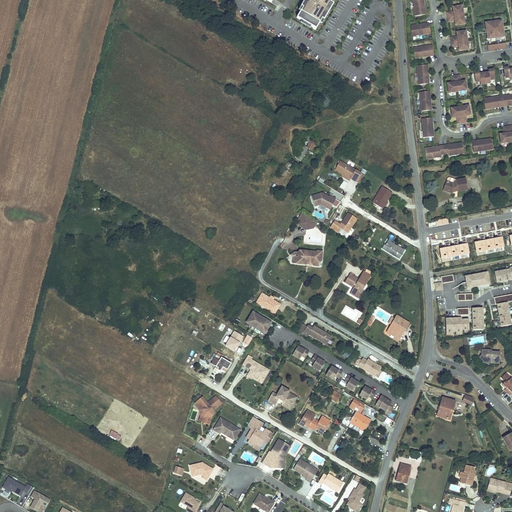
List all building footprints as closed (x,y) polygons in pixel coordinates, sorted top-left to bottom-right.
[(307,0),(307,1),(306,0),(304,0),(301,7),(303,8),(301,11),(297,18),(316,29),(319,23),(322,19),(324,20),(326,16),(324,15),(326,11),(328,13),(333,4),(332,4),(329,2),(330,0),(307,0)] [(412,0),(413,1),(412,1),(414,15),(424,14),(423,5),(422,5),(420,0),(412,0)] [(448,12),(446,13),(447,20),(453,19),(454,24),(463,23),(462,14),(461,5),(451,7),(452,12),(448,12)] [(492,21),(487,21),(487,23),(485,23),(485,28),(486,33),(486,37),(489,37),(490,38),(495,37),(500,37),(499,35),(502,35),(502,30),(501,25),(500,21),(497,22),(497,20),(492,21)] [(417,24),(409,26),(411,35),(425,33),(425,32),(429,32),(428,24),(424,24),(424,23),(417,24)] [(456,37),(450,38),(451,45),(457,44),(458,49),(467,48),(466,39),(465,30),(455,32),(456,37)] [(427,45),(412,48),(414,57),(429,55),(428,54),(432,54),(431,46),(427,46),(427,45)] [(426,64),(416,65),(417,80),(418,80),(418,84),(427,83),(426,74),(427,73),(426,64)] [(507,66),(502,67),(504,77),(508,76),(509,79),(511,78),(511,67),(507,68),(507,66)] [(478,71),(473,71),(473,72),(474,82),(479,81),(480,83),(489,82),(489,79),(494,79),(492,69),(488,69),(488,71),(478,73),(478,71)] [(458,75),(451,76),(451,82),(446,83),(448,92),(465,90),(464,80),(459,81),(458,75)] [(429,91),(419,92),(420,106),(421,106),(421,110),(429,110),(429,106),(430,106),(429,91)] [(483,98),(484,108),(493,107),(493,106),(511,102),(511,93),(505,95),(505,96),(498,97),(498,96),(483,98)] [(468,105),(450,108),(452,117),(457,116),(457,123),(465,122),(464,115),(469,114),(468,105)] [(430,121),(430,117),(422,118),(422,122),(421,122),(423,137),(433,136),(431,121),(430,121)] [(499,133),(501,142),(511,140),(511,131),(511,125),(503,126),(504,133),(499,133)] [(476,140),(471,141),(472,149),(476,148),(477,150),(492,148),(490,138),(481,139),(481,141),(476,141),(476,140)] [(309,141),(305,139),(295,156),(300,159),(308,146),(306,146),(309,141)] [(433,146),(424,148),(425,157),(440,155),(440,153),(448,152),(448,153),(463,151),(461,142),(452,144),(452,145),(447,146),(447,144),(438,146),(439,147),(433,148),(433,146)] [(359,171),(338,159),(333,168),(339,172),(342,171),(342,173),(348,177),(354,180),(359,171)] [(357,182),(362,173),(359,171),(354,180),(357,182)] [(456,190),(466,189),(464,177),(455,178),(450,182),(445,180),(441,189),(451,192),(453,189),(456,189),(456,190)] [(390,190),(382,185),(373,202),(383,208),(391,195),(388,194),(390,190)] [(328,208),(334,197),(330,196),(327,194),(326,196),(319,192),(309,195),(313,206),(318,204),(328,208)] [(348,232),(357,217),(347,212),(340,224),(334,220),(330,227),(338,232),(341,228),(348,232)] [(300,214),(295,221),(298,225),(304,228),(307,224),(312,227),(314,223),(300,214)] [(476,241),(478,251),(504,246),(501,231),(497,232),(498,237),(494,238),(493,233),(489,233),(490,238),(486,239),(485,234),(480,235),(481,240),(476,241)] [(441,248),(443,258),(469,253),(466,238),(463,239),(463,244),(459,245),(458,239),(454,240),(455,245),(451,246),(450,241),(445,242),(446,247),(441,248)] [(383,248),(400,258),(405,250),(391,243),(392,241),(390,239),(386,245),(385,244),(383,248)] [(295,259),(295,264),(301,264),(301,262),(307,263),(313,263),(312,266),(319,266),(319,260),(321,260),(321,249),(315,248),(315,250),(299,250),(296,251),(296,252),(296,254),(297,255),(295,259)] [(292,256),(292,259),(295,259),(297,255),(296,254),(296,252),(296,251),(294,251),(289,254),(292,256)] [(511,276),(511,266),(509,267),(510,268),(494,271),(496,281),(511,278),(511,277),(511,276)] [(357,275),(349,271),(344,279),(352,284),(353,283),(354,283),(353,285),(349,291),(354,294),(357,290),(360,292),(366,281),(361,277),(360,279),(356,277),(357,275)] [(366,281),(369,276),(361,272),(358,276),(361,277),(366,281)] [(489,272),(467,276),(469,287),(491,283),(489,272)] [(271,298),(263,293),(257,303),(271,311),(273,307),(277,310),(281,304),(275,300),(271,298)] [(511,293),(494,297),(495,304),(497,303),(501,326),(511,324),(507,301),(511,300),(511,293)] [(482,307),(472,308),(473,330),(483,329),(482,307)] [(272,324),(254,313),(248,324),(252,326),(257,329),(261,331),(265,334),(272,324)] [(385,330),(393,335),(394,332),(400,336),(403,330),(401,329),(403,325),(406,326),(408,322),(396,315),(394,319),(392,318),(389,322),(389,323),(385,330)] [(462,317),(455,318),(456,331),(462,331),(462,329),(469,329),(469,319),(462,319),(462,317)] [(328,334),(317,327),(316,329),(311,326),(310,328),(307,334),(306,334),(311,337),(312,335),(329,345),(334,338),(329,335),(329,336),(327,335),(328,334)] [(243,336),(234,330),(225,346),(235,351),(243,336)] [(253,337),(248,335),(243,342),(248,345),(253,337)] [(299,346),(293,355),(301,359),(303,356),(306,358),(310,352),(305,348),(304,349),(302,348),(299,346)] [(489,363),(497,363),(497,351),(489,351),(486,348),(478,350),(479,355),(477,357),(482,363),(485,360),(489,360),(489,363)] [(343,355),(348,358),(351,353),(346,350),(343,355)] [(219,352),(213,361),(219,365),(218,367),(217,368),(222,371),(222,370),(224,368),(228,370),(232,363),(221,356),(222,354),(219,352)] [(243,364),(247,367),(252,359),(252,358),(248,355),(243,364)] [(315,363),(313,367),(320,371),(326,362),(323,361),(321,359),(321,358),(316,355),(312,361),(315,363)] [(270,370),(252,359),(247,367),(252,369),(248,375),(259,381),(261,377),(264,380),(270,370)] [(365,362),(362,367),(383,380),(387,373),(384,371),(386,368),(372,360),(371,362),(367,359),(365,362)] [(332,366),(327,375),(334,379),(336,376),(340,378),(344,372),(338,368),(337,369),(335,368),(332,366)] [(511,381),(508,377),(503,372),(499,376),(502,380),(499,383),(503,387),(501,389),(507,395),(509,393),(511,396),(511,381)] [(349,375),(345,381),(349,383),(347,387),(354,391),(359,382),(356,380),(354,379),(355,378),(349,375)] [(291,391),(283,386),(278,394),(274,392),(269,401),(276,405),(280,399),(284,402),(282,405),(287,408),(288,406),(292,405),(295,401),(292,399),(295,395),(290,392),(291,391)] [(366,386),(360,395),(368,399),(370,396),(373,398),(377,391),(372,388),(371,389),(369,388),(366,386)] [(342,395),(335,391),(330,398),(337,403),(342,395)] [(474,396),(467,394),(465,401),(474,404),(476,399),(474,396)] [(298,397),(295,395),(292,399),(295,401),(292,405),(288,406),(287,408),(291,410),(298,397)] [(388,398),(382,395),(379,401),(382,403),(380,407),(387,411),(391,406),(393,402),(390,400),(388,399),(388,398)] [(454,400),(441,395),(436,413),(446,416),(448,408),(451,409),(454,400)] [(214,413),(213,409),(217,406),(212,399),(207,404),(202,397),(197,402),(203,409),(204,416),(202,422),(207,424),(211,415),(214,413)] [(220,404),(215,397),(212,399),(217,406),(220,404)] [(365,406),(354,399),(351,404),(362,411),(365,406)] [(204,416),(203,409),(197,402),(194,404),(199,411),(200,416),(198,421),(202,422),(204,416)] [(362,411),(351,404),(349,407),(361,413),(362,411)] [(308,411),(300,425),(305,428),(306,426),(308,423),(311,425),(310,428),(315,431),(316,429),(317,426),(321,429),(320,431),(318,433),(324,436),(332,422),(323,417),(320,422),(315,419),(317,416),(308,411)] [(357,412),(349,425),(367,437),(375,423),(357,412)] [(256,442),(261,445),(264,440),(268,443),(274,433),(266,428),(264,433),(259,430),(264,423),(253,416),(249,423),(253,430),(248,437),(250,439),(249,441),(254,445),(256,442)] [(239,430),(220,418),(213,429),(219,434),(220,432),(233,440),(239,430)] [(366,439),(367,437),(349,425),(348,427),(366,439)] [(112,430),(109,435),(119,440),(121,436),(118,434),(112,430)] [(511,430),(502,435),(509,449),(511,447),(511,430)] [(280,459),(289,445),(279,439),(271,451),(274,453),(271,458),(267,455),(262,462),(271,467),(278,468),(279,459),(280,459)] [(290,446),(289,445),(280,459),(279,459),(278,468),(283,469),(285,454),(290,446)] [(418,451),(410,449),(408,456),(417,459),(418,451)] [(313,472),(315,468),(300,459),(294,469),(301,474),(302,472),(304,474),(302,476),(307,479),(306,480),(310,483),(316,474),(313,472)] [(206,480),(213,469),(202,462),(190,465),(192,475),(200,474),(203,476),(202,478),(206,480)] [(407,482),(411,466),(400,463),(398,471),(400,471),(398,480),(407,482)] [(474,475),(475,470),(474,469),(475,466),(466,464),(464,472),(461,471),(459,476),(461,477),(460,482),(466,483),(466,481),(472,482),(474,478),(473,477),(473,475),(474,475)] [(183,469),(181,468),(176,466),(174,472),(182,474),(183,469)] [(326,474),(320,482),(324,485),(325,483),(340,492),(345,483),(330,474),(329,476),(326,474)] [(511,482),(490,476),(487,487),(497,490),(509,493),(511,483),(511,482)] [(27,493),(31,486),(27,484),(26,487),(8,477),(5,483),(7,485),(7,486),(11,488),(10,490),(20,496),(23,491),(27,493)] [(7,486),(7,485),(5,483),(3,487),(6,489),(5,491),(8,493),(10,490),(11,488),(7,486)] [(362,484),(358,490),(364,493),(368,487),(362,484)] [(47,505),(51,497),(35,489),(33,494),(36,497),(32,505),(39,509),(42,502),(47,505)] [(364,493),(358,490),(357,489),(352,496),(353,497),(349,504),(356,509),(356,510),(359,511),(364,504),(361,502),(366,494),(364,493)] [(188,491),(182,500),(190,505),(188,509),(193,511),(196,511),(198,510),(197,509),(201,501),(194,497),(195,496),(188,491)] [(255,503),(269,511),(277,501),(273,499),(272,500),(261,494),(255,503)] [(465,501),(454,498),(452,511),(453,511),(460,511),(463,505),(464,506),(465,501)] [(222,502),(216,511),(215,511),(236,511),(225,505),(225,504),(222,502)]
